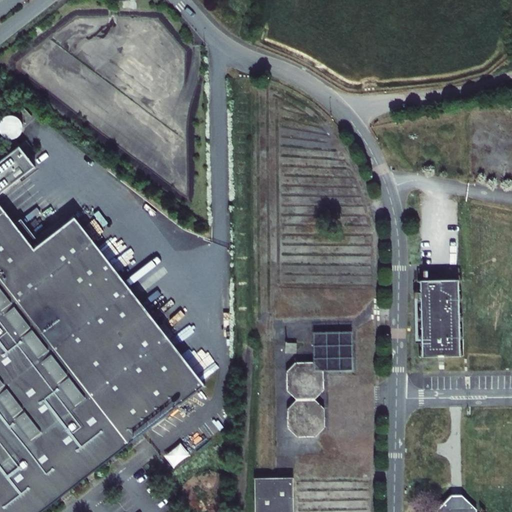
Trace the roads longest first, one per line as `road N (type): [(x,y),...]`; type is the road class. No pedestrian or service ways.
road 1 (unclassified): [(381,174),(327,96),(218,43),(180,0)]
road 2 (unclassified): [(395,398),(398,254),(381,174)]
road 3 (track): [(511,74),(347,117)]
road 4 (unclassified): [(381,174),(511,198)]
